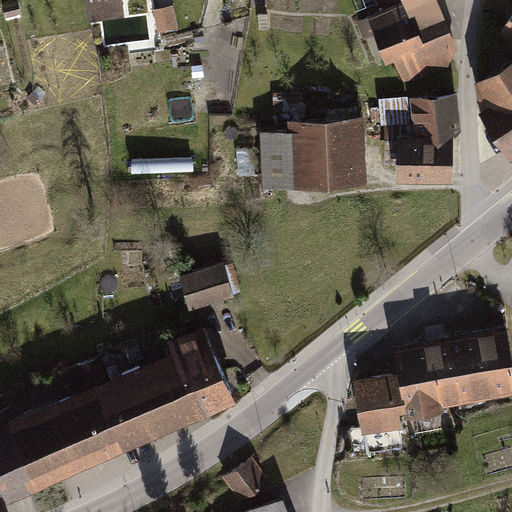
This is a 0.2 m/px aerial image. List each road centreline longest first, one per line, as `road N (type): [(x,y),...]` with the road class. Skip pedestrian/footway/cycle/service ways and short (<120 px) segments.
road 1 (tertiary): [(102,511),(248,426),(320,361)]
road 2 (residential): [(476,0),(465,63),(472,196),(493,228)]
road 3 (tertiary): [(320,361),(493,228)]
road 4 (unknown): [(290,197),(421,180),(472,196)]
road 5 (track): [(343,511),(511,478)]
road 6 (unclassified): [(320,361),(338,390),(320,511)]
